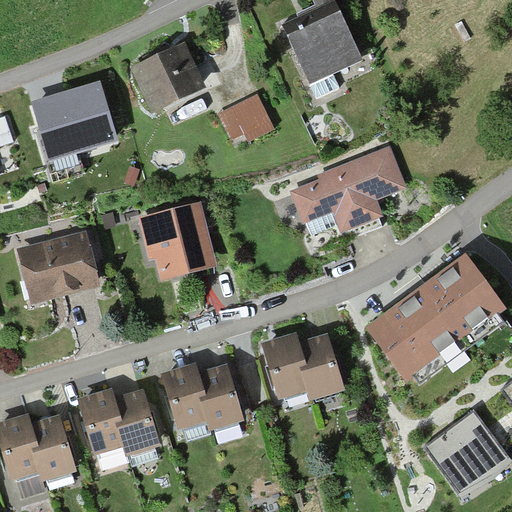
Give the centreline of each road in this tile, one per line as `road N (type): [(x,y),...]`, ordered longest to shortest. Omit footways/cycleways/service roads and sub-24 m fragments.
road 1 (residential): [(511,181),(401,266),(0,392)]
road 2 (residential): [(0,78),(193,0)]
